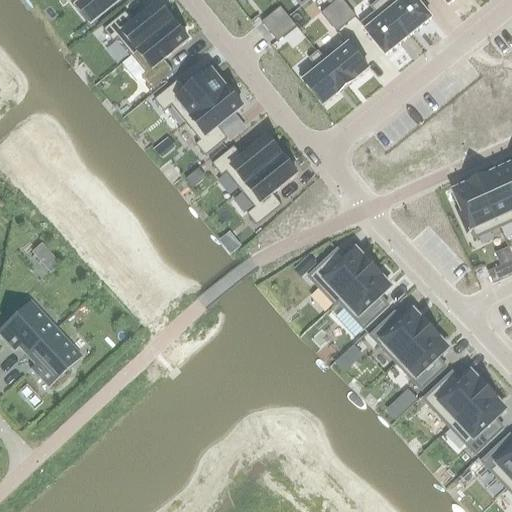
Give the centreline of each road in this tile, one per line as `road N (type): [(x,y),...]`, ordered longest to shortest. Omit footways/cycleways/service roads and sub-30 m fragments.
road 1 (residential): [(326,156),(366,210),(511,364)]
road 2 (residential): [(511,6),(326,156)]
road 3 (residential): [(188,0),(302,140),(326,156)]
